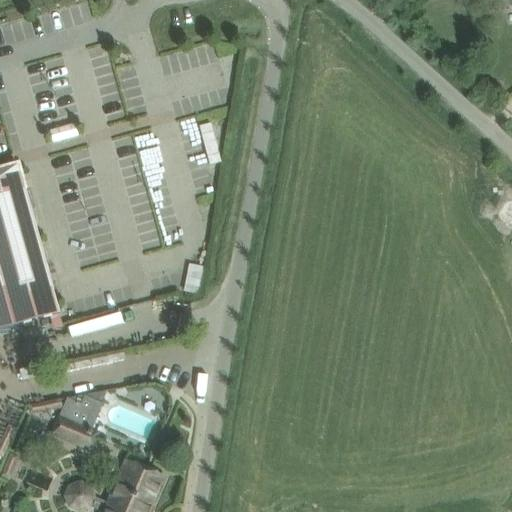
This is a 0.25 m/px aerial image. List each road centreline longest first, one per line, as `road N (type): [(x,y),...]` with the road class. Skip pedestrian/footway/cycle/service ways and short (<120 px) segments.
road 1 (unclassified): [(199,511),(284,0)]
road 2 (unclassified): [(511,156),(336,0)]
